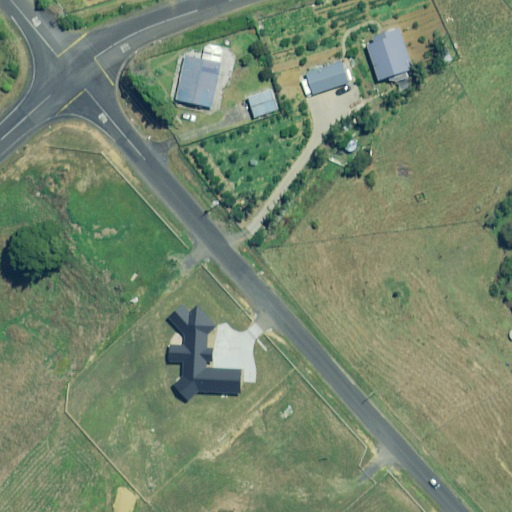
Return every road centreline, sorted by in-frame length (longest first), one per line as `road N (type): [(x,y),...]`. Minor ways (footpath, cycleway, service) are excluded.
road 1 (unclassified): [(72,74),(458,511)]
road 2 (unclassified): [(228,0),(145,27),(72,74)]
